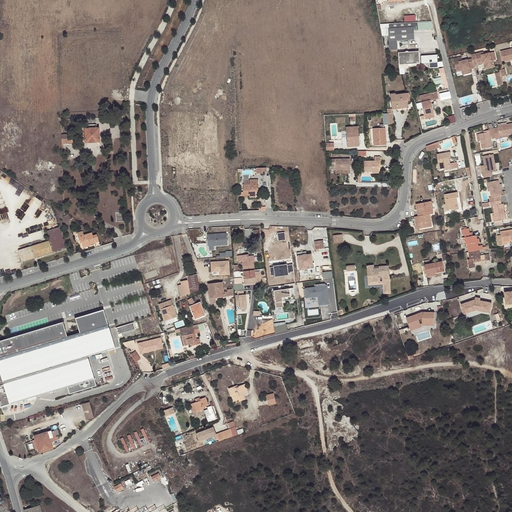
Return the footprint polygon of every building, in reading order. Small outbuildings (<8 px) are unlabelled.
[(389,50),(397,49),(396,41),(414,40),(413,22),(388,24),(389,28),(387,28),(389,50)] [(511,48),(500,51),(503,61),(511,59),(511,48)] [(419,64),(418,49),(397,50),(399,68),(405,68),(404,64),(419,64)] [(483,52),(471,55),(472,58),(474,65),(478,64),(477,63),(485,61),(487,68),(495,66),(493,60),(492,60),(490,53),(484,54),(483,52)] [(474,65),(472,58),(462,61),(461,57),(453,59),(456,70),(462,68),(463,69),(465,74),(472,72),(471,69),(474,68),(474,65)] [(439,68),(443,85),(448,84),(444,67),(439,68)] [(424,119),(434,116),(432,110),(435,109),(433,104),(431,104),(430,101),(438,99),(437,92),(428,94),(429,97),(420,99),(423,116),(420,116),(420,119),(424,118),(424,119)] [(390,94),(392,108),(392,109),(397,109),(397,111),(407,110),(406,103),(408,103),(407,93),(395,95),(395,94),(390,94)] [(388,125),(387,113),(382,114),(383,124),(380,125),(380,128),(373,129),(374,146),(386,145),(385,128),(384,128),(384,125),(388,125)] [(454,114),(447,117),(449,124),(457,121),(454,114)] [(498,127),(494,128),(494,129),(496,139),(500,138),(500,136),(508,134),(511,133),(511,123),(507,124),(498,126),(498,127)] [(99,142),(98,127),(97,128),(96,125),(88,125),(88,126),(85,126),(86,128),(84,128),(85,142),(99,142)] [(492,140),(496,139),(494,129),(488,130),(489,131),(485,131),(486,133),(484,133),(479,134),(480,141),(481,149),(492,147),(490,137),(492,137),(492,140)] [(355,139),(354,130),(352,130),(352,131),(346,132),(348,146),(353,146),(353,139),(355,139)] [(72,134),(61,135),(61,143),(73,143),(72,134)] [(334,150),(333,142),(325,142),(325,150),(334,150)] [(437,142),(425,146),(427,152),(439,148),(437,142)] [(439,170),(443,169),(446,168),(446,170),(457,168),(456,163),(450,164),(449,158),(451,158),(450,152),(437,155),(439,170)] [(483,178),(492,176),(491,173),(496,172),(493,155),(483,157),(484,166),(480,166),(483,178)] [(374,157),(374,161),(364,161),(364,172),(379,172),(379,165),(380,166),(380,157),(374,157)] [(353,172),(353,161),(349,161),(349,159),(335,159),(335,170),(349,170),(349,172),(353,172)] [(243,185),(242,185),(243,195),(248,195),(255,195),(255,191),(255,188),(257,188),(257,180),(243,180),(243,185)] [(489,198),(490,202),(500,200),(500,196),(501,196),(498,181),(485,183),(486,191),(489,190),(491,198),(489,198)] [(284,183),(282,183),(277,183),(278,193),(280,193),(280,195),(280,199),(287,199),(292,198),(292,188),(285,188),(284,183)] [(453,209),(454,210),(458,209),(456,198),(458,198),(457,193),(444,195),(447,210),(451,209),(453,209)] [(500,200),(490,202),(491,206),(492,206),(493,213),(490,214),(492,222),(506,219),(503,204),(501,204),(500,200)] [(431,202),(419,204),(421,216),(418,216),(420,229),(432,226),(429,214),(433,214),(431,202)] [(65,247),(59,227),(47,231),(52,245),(50,245),(48,241),(18,251),(22,261),(32,257),(32,256),(36,254),(37,256),(52,252),(50,247),(53,247),(54,251),(65,247)] [(467,244),(468,252),(479,250),(477,242),(479,242),(479,239),(477,239),(476,236),(473,236),(472,233),(470,233),(469,229),(461,230),(462,235),(464,234),(464,238),(466,237),(467,244)] [(511,229),(500,232),(502,243),(511,241),(511,229)] [(77,233),(79,240),(81,240),(82,242),(83,246),(89,244),(99,242),(97,235),(93,235),(92,232),(84,235),(83,231),(77,233)] [(226,232),(207,233),(207,246),(227,245),(226,232)] [(333,235),(334,243),(343,242),(342,234),(333,235)] [(324,249),(323,241),(314,242),(315,250),(317,250),(324,249)] [(479,250),(468,252),(469,260),(467,260),(469,267),(475,266),(475,263),(481,262),(482,265),(486,265),(485,261),(484,255),(480,256),(479,250)] [(314,268),(313,263),(312,263),(311,254),(306,255),(306,254),(302,254),(302,255),(297,256),(299,270),(314,268)] [(245,255),(237,256),(238,262),(242,261),(244,279),(246,279),(246,283),(258,281),(257,272),(254,272),(253,262),(252,256),(245,256),(245,255)] [(218,271),(219,275),(230,274),(229,260),(210,261),(210,272),(218,271)] [(434,272),(435,273),(444,271),(442,262),(424,265),(426,274),(434,272)] [(367,276),(373,276),(374,278),(379,278),(379,277),(388,276),(388,266),(379,266),(379,267),(378,267),(378,268),(373,268),(373,265),(366,265),(367,276)] [(187,276),(189,288),(190,293),(200,290),(199,285),(196,275),(187,276)] [(207,284),(209,298),(215,297),(232,295),(232,289),(227,289),(227,291),(224,292),(223,282),(207,284)] [(304,287),(305,298),(317,297),(318,305),(329,304),(327,283),(314,284),(315,286),(304,287)] [(500,286),(492,286),(497,299),(500,299),(500,286)] [(293,288),(273,291),(275,307),(282,306),(282,304),(282,301),(284,301),(294,300),(293,288)] [(235,296),(236,306),(246,305),(245,295),(235,296)] [(490,307),(491,302),(480,300),(479,298),(478,297),(459,303),(462,314),(474,311),(490,313),(490,308),(490,307)] [(195,304),(191,298),(187,300),(191,306),(189,306),(194,319),(205,315),(200,302),(195,304)] [(177,316),(171,300),(158,304),(164,321),(165,321),(176,316),(177,316)] [(143,315),(151,313),(149,306),(140,308),(143,315)] [(62,322),(0,341),(0,402),(3,412),(9,410),(7,406),(67,387),(69,394),(96,386),(87,356),(115,348),(102,309),(75,318),(79,333),(67,337),(62,322)] [(433,327),(433,313),(407,314),(407,327),(433,327)] [(117,333),(136,329),(135,322),(116,326),(117,333)] [(187,327),(179,329),(181,336),(182,336),(184,335),(187,345),(190,344),(192,344),(193,346),(200,344),(199,338),(196,339),(194,329),(198,328),(197,324),(187,327)] [(273,327),(275,334),(287,330),(286,324),(273,327)] [(134,341),(134,340),(122,343),(127,349),(129,348),(128,345),(135,344),(134,343),(135,342),(135,341),(134,341)] [(130,354),(136,362),(140,359),(135,351),(130,354)] [(244,384),(237,387),(234,388),(234,387),(228,389),(233,401),(238,400),(239,401),(245,399),(243,394),(247,393),(244,384)] [(268,405),(276,403),(273,394),(265,396),(268,405)] [(208,405),(205,397),(199,400),(200,401),(196,402),(190,404),(190,406),(194,418),(205,414),(202,407),(208,405)] [(93,416),(88,401),(80,403),(85,419),(93,416)] [(207,407),(210,415),(206,416),(208,422),(216,419),(212,405),(207,407)] [(162,412),(164,416),(175,412),(173,408),(162,412)] [(232,436),(238,434),(233,421),(230,422),(227,423),(230,429),(232,436)] [(193,432),(195,441),(214,436),(212,427),(193,432)] [(218,442),(232,436),(230,429),(216,435),(218,442)] [(56,436),(54,431),(51,431),(51,430),(34,436),(35,440),(32,441),(35,450),(38,449),(39,452),(52,448),(51,442),(59,439),(57,436),(56,436)] [(158,472),(150,476),(153,481),(161,477),(158,472)] [(116,492),(123,488),(120,483),(113,487),(116,492)]
